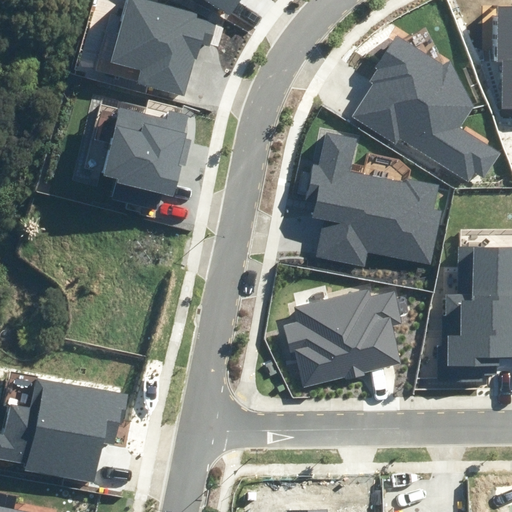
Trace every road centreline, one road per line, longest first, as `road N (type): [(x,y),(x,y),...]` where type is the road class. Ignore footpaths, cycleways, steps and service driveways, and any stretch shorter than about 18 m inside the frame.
road 1 (residential): [(192,430),(273,83),(316,12),(333,0)]
road 2 (residential): [(192,430),(511,425)]
